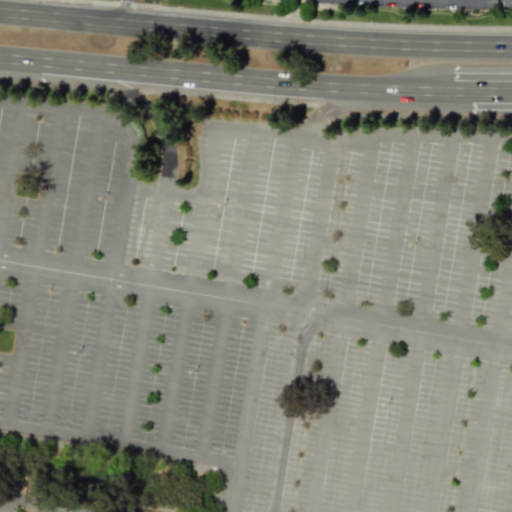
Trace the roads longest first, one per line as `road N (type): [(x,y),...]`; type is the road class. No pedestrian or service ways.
road 1 (primary): [(511,48),(330,42),(0,12)]
road 2 (primary): [(0,58),(288,85),(454,91)]
